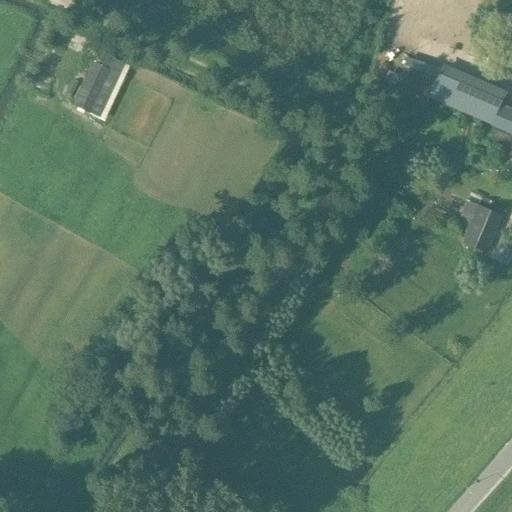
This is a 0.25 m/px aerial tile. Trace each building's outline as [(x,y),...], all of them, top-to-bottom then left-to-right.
[(97,52),(72,106),(100,118),(124,65),(97,52)] [(495,69),(504,73),(508,66),(499,62),(495,69)] [(441,69),(428,97),(491,124),(490,125),(511,134),(511,111),(500,106),(505,93),(442,66),(441,69)] [(493,129),(486,146),(503,153),(510,136),(493,129)] [(501,216),(479,206),(466,201),(454,228),(467,234),(463,243),(485,253),(501,216)]
